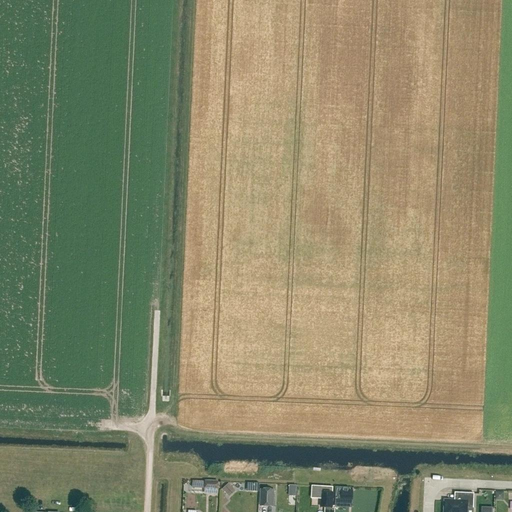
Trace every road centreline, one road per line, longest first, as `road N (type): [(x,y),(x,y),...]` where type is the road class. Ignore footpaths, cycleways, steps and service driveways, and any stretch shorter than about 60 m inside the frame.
road 1 (track): [(152,417),(209,433),(511,446)]
road 2 (track): [(150,446),(156,312)]
